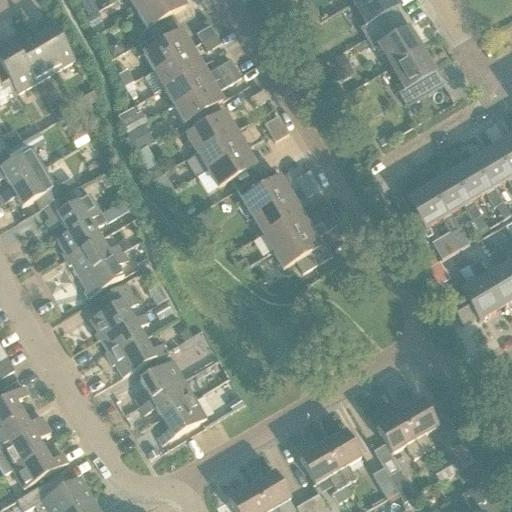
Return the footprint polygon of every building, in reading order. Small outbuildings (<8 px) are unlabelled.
[(129,0),(137,14),(161,0),(129,0)] [(185,10),(179,0),(161,0),(137,14),(148,32),(170,19),(185,10)] [(403,21),(390,0),(363,0),(353,6),(366,28),(360,32),(366,42),(403,21)] [(97,13),(86,20),(92,29),(103,23),(97,13)] [(36,42),(56,75),(75,63),(49,19),(40,24),(47,35),(36,42)] [(176,26),(170,19),(148,32),(152,40),(176,26)] [(379,49),(392,71),(422,53),(403,21),(366,42),(372,53),(379,49)] [(176,26),(152,40),(157,48),(181,34),(176,26)] [(202,46),(216,38),(210,29),(197,37),(202,46)] [(181,34),(157,48),(144,56),(154,74),(191,52),(181,34)] [(56,75),(36,42),(25,48),(19,37),(11,41),(37,86),(56,75)] [(216,38),(202,46),(207,55),(221,47),(216,38)] [(118,40),(105,47),(112,59),(125,52),(118,40)] [(37,86),(11,41),(2,46),(9,57),(0,62),(0,67),(17,97),(37,86)] [(191,52),(154,74),(164,91),(202,69),(191,52)] [(422,53),(392,71),(404,92),(397,97),(406,111),(443,89),(422,53)] [(343,56),(328,64),(340,84),(354,75),(343,56)] [(217,71),(206,77),(202,69),(164,91),(174,108),(222,80),(236,72),(230,63),(217,71)] [(0,107),(17,97),(0,67),(0,107)] [(217,95),(227,89),(241,81),(236,72),(222,80),(174,108),(185,126),(191,123),(221,105),(222,104),(217,95)] [(269,102),(263,93),(249,101),(255,110),(269,102)] [(73,116),(67,104),(51,113),(58,124),(73,116)] [(191,123),(196,132),(187,138),(197,156),(235,134),(224,117),(227,115),(221,105),(191,123)] [(134,117),(121,125),(127,135),(128,135),(140,128),(134,117)] [(270,136),(284,128),(278,119),(264,127),(270,136)] [(127,136),(137,154),(151,146),(141,128),(127,136)] [(284,128),(270,136),(275,145),(289,137),(284,128)] [(15,133),(4,139),(10,148),(20,142),(15,133)] [(77,151),(90,144),(84,133),(71,140),(77,151)] [(235,134),(197,156),(207,173),(245,151),(235,134)] [(511,139),(494,150),(511,180),(511,139)] [(511,180),(494,150),(472,163),(490,194),(494,191),(506,184),(511,194),(511,180)] [(245,151),(207,173),(218,191),(231,183),(237,193),(253,184),(261,179),(255,169),(245,151)] [(0,197),(44,171),(33,152),(0,171),(0,182),(5,180),(11,190),(0,196),(0,197)] [(472,163),(450,176),(468,207),(473,204),(486,196),(494,210),(503,205),(494,191),(490,194),(472,163)] [(63,184),(53,164),(46,168),(56,188),(63,184)] [(163,175),(157,166),(148,172),(153,181),(155,180),(163,175)] [(44,171),(0,197),(5,206),(16,199),(22,210),(33,204),(39,215),(43,212),(67,198),(74,193),(77,191),(71,181),(55,190),(44,171)] [(301,191),(315,183),(310,174),(296,182),(301,191)] [(165,175),(154,181),(164,198),(174,192),(165,175)] [(450,176),(428,189),(446,220),(451,217),(464,209),(472,223),(476,220),(480,218),(481,218),(473,204),(468,207),(450,176)] [(237,193),(242,202),(253,220),(290,198),(279,180),(258,193),(253,184),(237,193)] [(315,183),(301,191),(306,200),(320,192),(315,183)] [(414,215),(401,222),(411,239),(424,231),(424,232),(442,222),(459,250),(468,245),(451,217),(446,220),(428,189),(406,202),(414,215)] [(90,197),(83,201),(77,191),(74,193),(67,198),(43,212),(48,221),(45,223),(50,232),(62,225),(68,235),(56,242),(57,242),(59,241),(101,216),(90,197)] [(300,215),(290,198),(253,220),(263,237),(300,215)] [(300,215),(263,237),(273,254),(335,217),(330,208),(316,216),(311,227),(308,228),(300,215)] [(202,233),(212,227),(204,214),(190,223),(202,233)] [(101,216),(57,242),(64,255),(62,257),(65,263),(101,242),(95,231),(106,225),(101,216)] [(340,226),(335,217),(273,254),(283,272),(295,265),(298,270),(328,252),(325,246),(320,249),(316,241),(326,234),(340,226)] [(476,220),(472,223),(479,234),(487,230),(480,218),(476,220)] [(107,253),(101,242),(65,263),(69,269),(71,268),(79,280),(124,255),(132,250),(127,241),(107,253)] [(501,251),(492,256),(500,270),(504,268),(511,280),(511,263),(509,265),(501,251)] [(328,252),(298,270),(303,277),(333,259),(328,252)] [(124,255),(79,280),(86,293),(84,295),(88,301),(124,280),(117,269),(128,262),(124,255)] [(449,281),(439,264),(428,270),(438,287),(449,281)] [(479,264),(471,269),(479,283),(482,281),(501,311),(511,304),(511,280),(504,268),(500,270),(487,278),(479,264)] [(460,283),(443,293),(449,304),(464,329),(477,321),(479,324),(501,311),(482,281),(479,283),(465,291),(460,283)] [(100,301),(107,312),(89,323),(97,336),(94,338),(98,344),(144,316),(133,322),(127,312),(138,305),(126,285),(100,301)] [(160,289),(150,295),(158,308),(165,304),(167,303),(160,289)] [(153,311),(159,322),(171,315),(165,304),(158,308),(153,311)] [(169,323),(176,332),(189,323),(182,313),(169,323)] [(144,316),(98,344),(101,343),(108,355),(105,357),(109,363),(144,342),(138,331),(149,324),(144,316)] [(151,353),(144,342),(109,363),(112,369),(115,367),(123,381),(147,367),(167,355),(162,346),(151,353)] [(167,355),(147,367),(152,376),(139,383),(146,395),(135,401),(140,409),(185,383),(173,364),(172,364),(167,355)] [(6,360),(0,363),(0,381),(14,373),(6,360)] [(195,402),(185,383),(140,409),(144,417),(156,411),(162,421),(195,402)] [(0,429),(23,416),(16,406),(29,398),(24,390),(12,398),(5,387),(0,390),(0,429)] [(209,389),(202,395),(214,410),(221,405),(209,389)] [(195,402),(162,421),(168,432),(157,439),(162,448),(206,421),(195,402)] [(426,410),(422,403),(399,416),(423,457),(433,452),(424,438),(439,429),(472,486),(483,480),(439,403),(426,410)] [(29,427),(23,416),(0,429),(0,451),(2,454),(46,428),(41,420),(29,427)] [(423,457),(399,416),(376,429),(389,450),(377,458),(384,471),(398,495),(404,506),(415,499),(391,458),(405,449),(414,463),(423,457)] [(46,428),(2,454),(0,455),(0,470),(4,478),(13,473),(45,454),(38,443),(51,436),(46,428)] [(322,447),(346,488),(356,483),(347,469),(361,461),(345,434),(322,447)] [(149,441),(143,444),(149,455),(155,452),(149,441)] [(346,488),(322,447),(299,461),(315,488),(328,480),(337,494),(346,488)] [(51,465),(45,454),(13,473),(24,492),(56,473),(68,466),(63,458),(51,465)] [(459,473),(452,461),(433,473),(439,484),(459,473)] [(384,471),(373,477),(387,501),(398,495),(384,471)] [(293,511),(289,503),(290,502),(274,475),(251,489),(264,511),(293,511)] [(28,511),(35,508),(36,511),(75,511),(92,502),(80,482),(69,488),(62,477),(17,503),(21,511),(28,511)] [(470,511),(497,511),(482,486),(462,497),(470,511)] [(264,511),(251,489),(229,502),(234,511),(264,511)] [(327,511),(318,497),(307,503),(312,511),(327,511)] [(97,511),(92,502),(75,511),(97,511)] [(312,511),(307,503),(296,510),(297,511),(312,511)]
